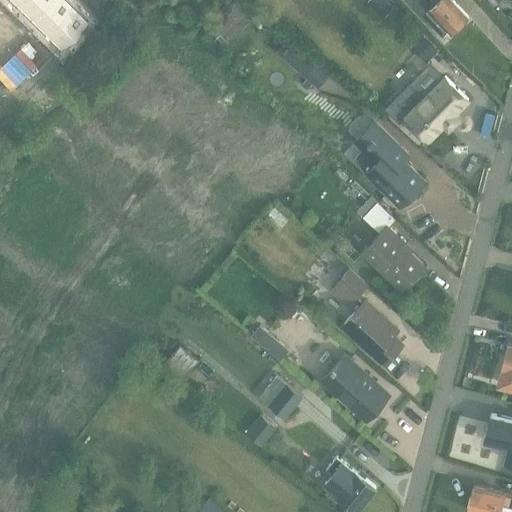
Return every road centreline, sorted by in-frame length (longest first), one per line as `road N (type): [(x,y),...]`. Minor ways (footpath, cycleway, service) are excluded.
road 1 (unclassified): [(411,511),(511,119)]
road 2 (residential): [(227,106),(0,319)]
road 3 (unknown): [(140,191),(18,71)]
